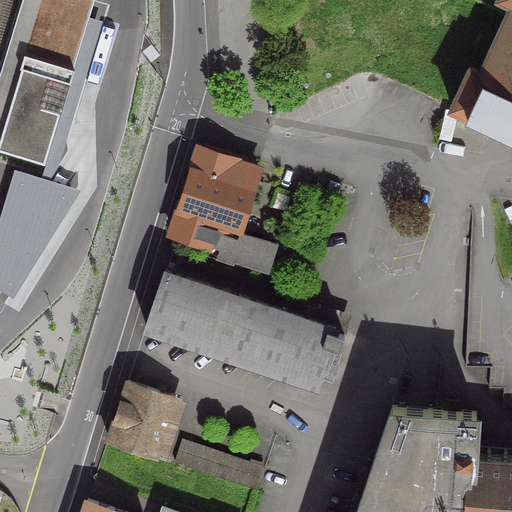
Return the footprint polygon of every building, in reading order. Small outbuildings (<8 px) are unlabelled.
[(22,0),(0,75),(0,147),(0,148),(16,97),(9,95),(18,65),(23,66),(27,53),(29,53),(37,26),(67,35),(59,62),(77,68),(89,17),(94,0),(22,0)] [(511,0),(496,0),(494,4),(508,11),(479,73),(469,68),(447,114),(468,124),(466,127),(511,148),(511,0)] [(51,180),(61,160),(103,22),(89,17),(77,68),(73,82),(71,81),(47,162),(43,174),(42,178),(15,170),(0,219),(0,290),(14,299),(82,190),(51,180)] [(59,62),(67,35),(37,26),(29,53),(27,53),(23,66),(18,65),(9,95),(16,97),(0,148),(47,162),(71,81),(73,82),(77,68),(59,62)] [(232,160),(232,159),(197,147),(170,231),(205,243),(206,241),(219,246),(216,255),(231,260),(232,258),(266,269),(274,244),(235,232),(256,168),(232,160)] [(163,269),(144,327),(313,383),(327,344),(337,347),(342,333),(331,330),(332,328),(163,269)] [(173,396),(125,380),(106,437),(153,454),(154,453),(163,456),(165,450),(156,446),(173,396)] [(393,405),(357,511),(511,511),(511,464),(478,461),(483,412),(393,405)] [(177,439),(170,462),(253,488),(260,466),(177,439)] [(124,511),(85,499),(80,511),(124,511)]
